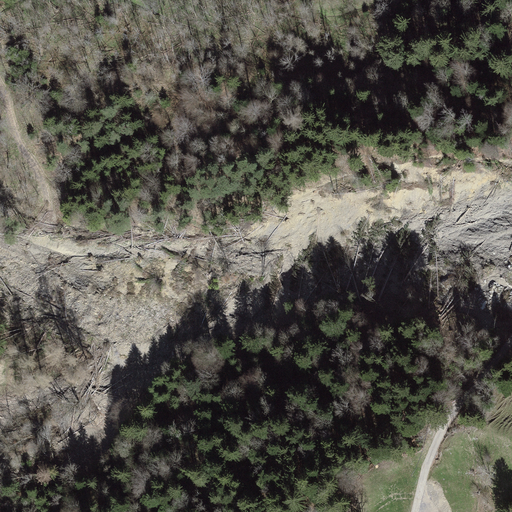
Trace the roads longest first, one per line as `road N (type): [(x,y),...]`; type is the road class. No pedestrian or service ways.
road 1 (track): [(0,408),(41,300),(47,240),(40,180),(0,95)]
road 2 (unclassified): [(412,511),(442,421),(511,298)]
